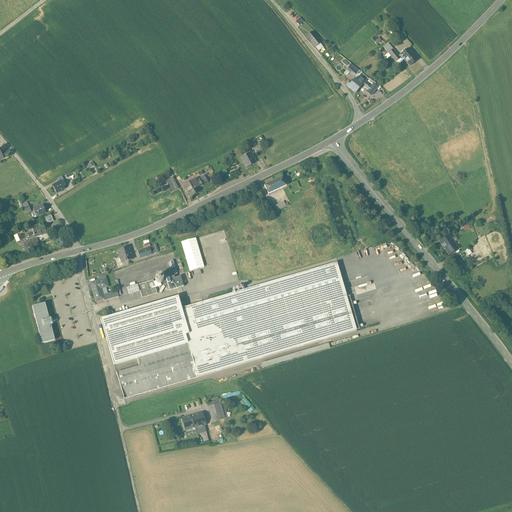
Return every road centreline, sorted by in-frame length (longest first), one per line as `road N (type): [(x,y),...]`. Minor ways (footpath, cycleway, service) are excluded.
road 1 (secondary): [(511,362),(332,140)]
road 2 (secondary): [(78,250),(154,227),(332,140)]
road 3 (residential): [(78,250),(138,511)]
road 4 (secondary): [(361,121),(501,0)]
road 5 (residential): [(272,0),(361,121)]
road 6 (residential): [(78,250),(42,185),(0,135)]
